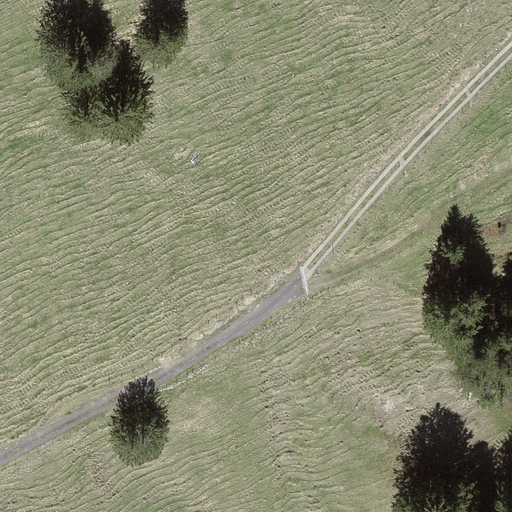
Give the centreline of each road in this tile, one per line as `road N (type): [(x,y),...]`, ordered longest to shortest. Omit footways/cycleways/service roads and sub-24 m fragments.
road 1 (track): [(0,447),(306,285),(511,69)]
road 2 (track): [(511,176),(393,259),(306,285)]
